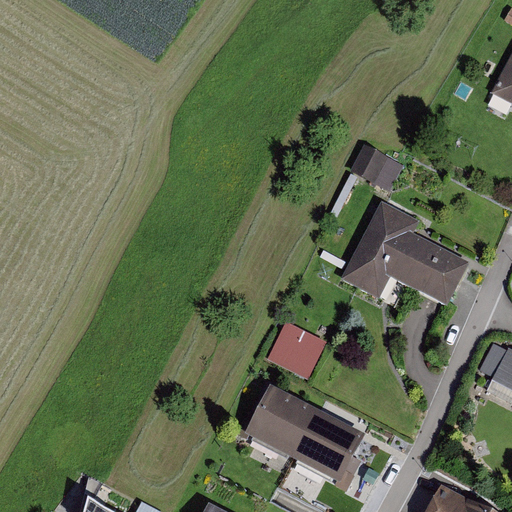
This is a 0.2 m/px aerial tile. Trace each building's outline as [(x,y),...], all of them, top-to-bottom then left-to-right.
[(511,58),(492,96),(511,106),(511,58)] [(404,168),(365,148),(351,174),(390,195),(404,168)] [(421,225),(382,205),(342,282),(380,302),(391,281),(449,311),(471,267),(415,237),(421,225)] [(327,346),(286,326),(268,362),(309,382),(327,346)] [(511,353),(509,352),(508,354),(495,347),(480,373),(494,381),(487,394),(511,407),(511,353)] [(246,438),(293,463),(318,416),(271,391),(246,438)] [(366,441),(318,416),(293,463),(341,488),(366,441)] [(485,511),(443,488),(429,511),(485,511)]
